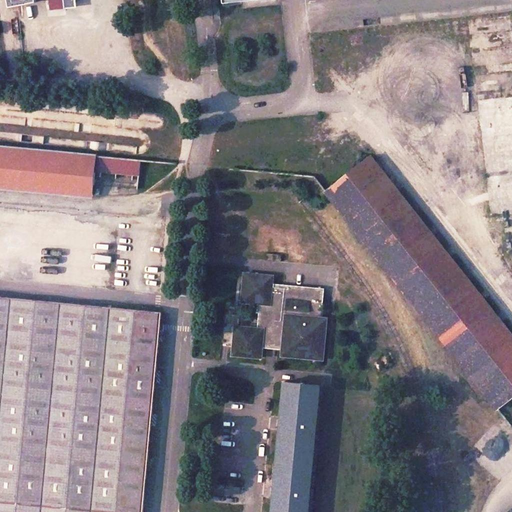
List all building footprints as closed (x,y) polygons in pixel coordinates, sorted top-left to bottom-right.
[(140,161),(0,147),(0,186),(92,195),(94,171),(139,175),(140,161)] [(511,334),(370,156),(326,191),(497,408),(511,396),(511,334)] [(273,276),(244,273),(242,301),(260,303),(257,327),(236,326),(233,354),(262,357),(263,347),(283,349),(282,356),(323,359),(327,319),(322,318),(325,288),(273,283),(273,276)] [(0,295),(0,511),(144,511),(163,312),(0,295)] [(310,511),(320,382),(281,379),(271,511),(310,511)]
